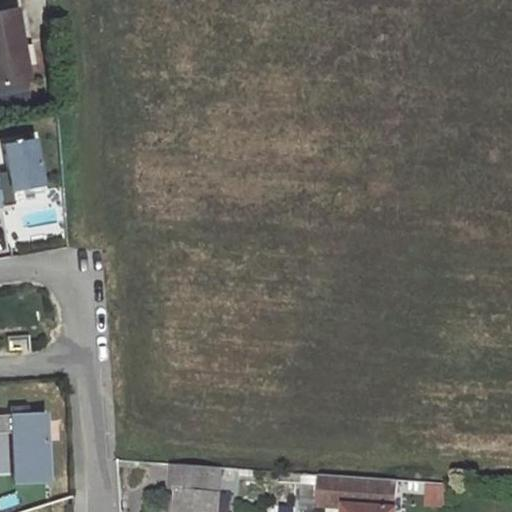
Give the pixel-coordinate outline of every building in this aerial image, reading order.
[(15,9),(0,11),(0,84),(29,79),(15,9)] [(0,168),(0,202),(12,200),(10,186),(40,180),(33,138),(1,144),(5,168),(0,168)] [(0,433),(10,433),(13,483),(47,481),(44,413),(0,414),(0,433)] [(177,489),(218,492),(220,468),(172,464),(171,489),(177,489)] [(395,511),(396,509),(398,480),(322,475),(320,503),(346,505),(345,511),(395,511)] [(314,511),(316,484),(302,484),(300,511),(314,511)] [(216,511),(218,492),(177,489),(175,511),(216,511)]
